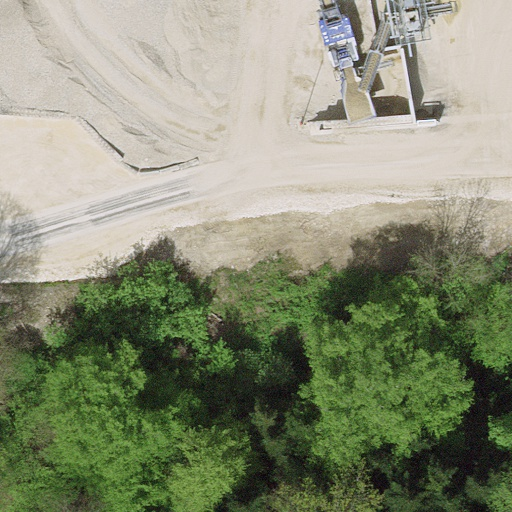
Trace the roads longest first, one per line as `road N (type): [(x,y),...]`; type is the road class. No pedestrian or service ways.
road 1 (residential): [(0,223),(511,160)]
road 2 (unknown): [(291,0),(243,193)]
